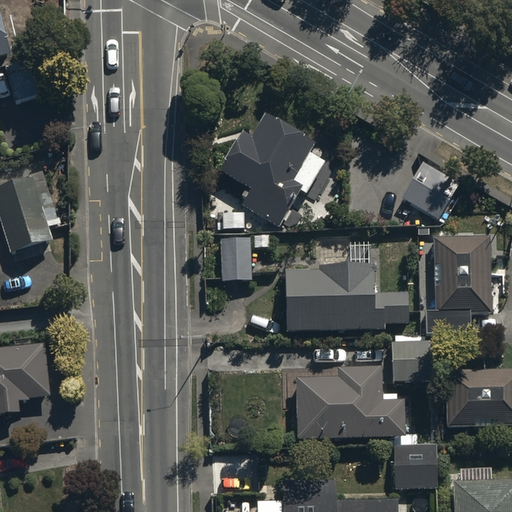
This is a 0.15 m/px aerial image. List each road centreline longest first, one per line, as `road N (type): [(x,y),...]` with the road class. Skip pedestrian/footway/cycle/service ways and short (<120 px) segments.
road 1 (secondary): [(127,0),(140,511)]
road 2 (secondary): [(281,0),(511,131)]
